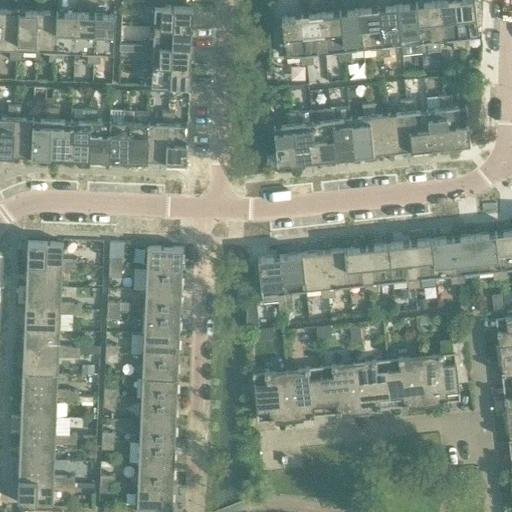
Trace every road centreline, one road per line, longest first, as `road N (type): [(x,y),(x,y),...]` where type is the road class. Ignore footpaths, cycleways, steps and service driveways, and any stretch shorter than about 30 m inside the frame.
road 1 (tertiary): [(210,208),(462,190),(484,183),(505,162)]
road 2 (residential): [(193,511),(202,234),(210,208)]
road 3 (tertiary): [(0,217),(32,203),(210,208)]
road 4 (residential): [(210,208),(220,182),(223,0)]
road 5 (residential): [(280,440),(484,419)]
road 6 (tertiary): [(505,162),(511,27)]
